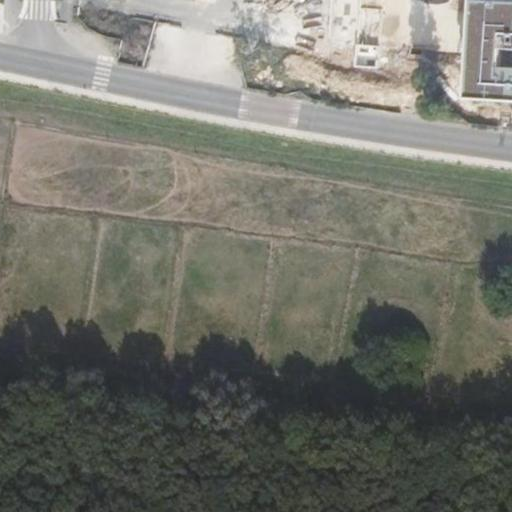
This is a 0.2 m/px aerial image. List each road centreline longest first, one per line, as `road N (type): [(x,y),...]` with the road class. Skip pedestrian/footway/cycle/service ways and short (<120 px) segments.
road 1 (unclassified): [(0,54),(267,107),(511,143)]
road 2 (unknown): [(233,19),(403,57)]
